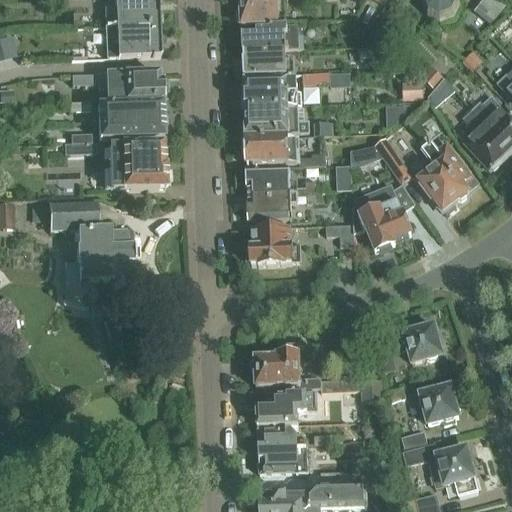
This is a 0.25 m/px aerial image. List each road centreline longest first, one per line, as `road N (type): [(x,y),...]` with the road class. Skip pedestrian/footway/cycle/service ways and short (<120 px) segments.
road 1 (tertiary): [(208,315),(197,0)]
road 2 (residential): [(208,315),(362,303),(456,267)]
road 3 (tertiary): [(216,511),(208,315)]
road 4 (residential): [(511,448),(456,267)]
